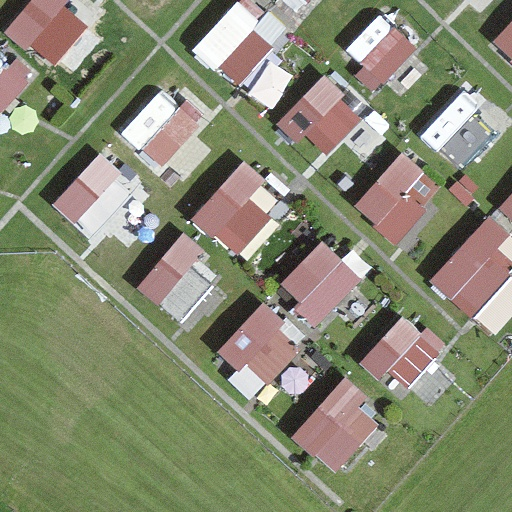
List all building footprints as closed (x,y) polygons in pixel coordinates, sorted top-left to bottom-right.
[(226,0),(202,33),(249,67),(289,12),(272,0),(226,0)] [(511,6),(498,20),(511,33),(511,6)] [(373,58),(408,70),(426,21),(390,9),(373,58)] [(0,89),(8,97),(43,59),(0,20),(0,89)] [(289,100),(333,139),(375,93),(331,54),(289,100)] [(170,67),(131,112),(173,148),(212,102),(170,67)] [(469,148),(499,112),(474,91),(444,127),(469,148)] [(66,177),(110,216),(153,168),(108,129),(66,177)] [(399,223),(452,172),(413,132),(361,183),(399,223)] [(511,204),(481,190),(443,274),(491,296),(511,249),(511,242),(501,238),(511,214),(511,204)] [(191,215),(147,264),(189,302),(233,253),(191,215)] [(336,220),(287,258),(323,304),(372,266),(336,220)] [(261,375),(314,331),(274,284),(221,327),(261,375)] [(351,357),(301,414),(346,453),(396,397),(351,357)]
